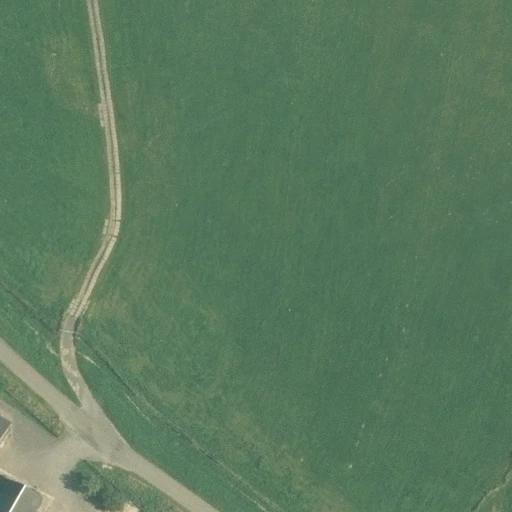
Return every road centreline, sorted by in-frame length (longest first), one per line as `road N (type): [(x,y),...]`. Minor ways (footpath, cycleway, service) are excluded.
road 1 (track): [(93,432),(67,350),(72,312),(113,224),(112,146),(92,0)]
road 2 (unclassified): [(202,511),(93,432),(0,349)]
